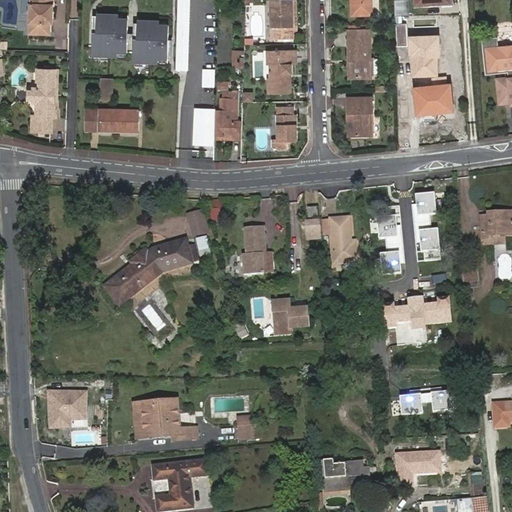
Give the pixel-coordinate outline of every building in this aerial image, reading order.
[(31,0),(31,6),(31,34),(50,34),(51,23),(51,18),(53,18),(53,2),(51,2),(50,0),(31,0)] [(186,71),(188,0),(179,0),(177,71),(186,71)] [(287,12),(286,0),(271,0),(272,38),(293,37),(293,30),(293,12),(287,12)] [(295,0),(286,0),(287,12),(293,12),(293,30),(297,30),(295,0)] [(350,0),(350,14),(370,14),(369,0),(350,0)] [(126,14),(97,13),(97,15),(93,15),(92,54),(94,54),(94,57),(107,57),(107,54),(124,54),(124,51),(127,51),(128,18),(126,18),(126,14)] [(167,21),(138,20),(138,22),(134,22),(133,61),(135,61),(135,64),(148,65),(148,61),(165,61),(165,58),(168,58),(169,25),(167,25),(167,21)] [(396,46),(407,46),(406,24),(396,24),(396,46)] [(348,30),(348,37),(369,37),(369,29),(348,30)] [(435,35),(410,35),(411,76),(436,75),(435,35)] [(353,56),(353,77),(370,76),(370,73),(370,57),(369,37),(348,37),(348,46),(348,56),(353,56)] [(511,43),(496,45),(496,37),(480,39),(484,75),(506,72),(507,78),(511,78),(510,76),(511,75),(511,43)] [(273,63),(270,64),(270,77),(268,77),(269,94),(293,93),(292,77),(288,77),(288,73),(292,73),(293,73),(293,63),(297,63),(296,48),(273,49),(273,63)] [(231,50),(230,71),(242,72),(244,51),(231,50)] [(57,118),(57,101),(55,101),(56,87),(58,87),(59,68),(38,67),(37,86),(36,86),(31,90),(31,98),(35,102),(37,102),(37,115),(35,115),(30,115),(30,131),(52,132),(53,118),(57,118)] [(213,87),(214,69),(204,69),(204,87),(213,87)] [(497,79),(499,98),(509,97),(510,102),(510,105),(511,104),(511,75),(510,76),(511,78),(507,78),(497,79)] [(112,98),(113,77),(102,77),(101,98),(112,98)] [(450,85),(414,88),(416,114),(452,111),(450,85)] [(252,104),(253,93),(241,92),(240,102),(252,104)] [(216,135),(217,135),(224,135),(224,133),(240,133),(240,124),(236,124),(237,111),(238,111),(239,101),(238,101),(238,95),(229,95),(229,100),(222,100),(222,111),(217,111),(216,135)] [(352,113),(353,135),(373,135),(372,96),(352,97),(352,104),(348,104),(348,113),(352,113)] [(276,121),(277,136),(278,145),(278,147),(287,147),(287,139),(298,139),(298,128),(296,128),(296,123),(297,123),(297,112),(294,112),(293,104),(276,105),(276,113),(278,114),(278,121),(276,121)] [(87,108),(87,131),(139,132),(140,109),(87,108)] [(214,146),(215,109),(196,108),(195,146),(214,146)] [(431,193),(412,195),(415,216),(433,214),(431,193)] [(222,196),(210,196),(211,208),(223,208),(222,196)] [(219,209),(211,209),(212,222),(221,221),(219,209)] [(203,210),(186,215),(192,237),(209,233),(203,210)] [(331,235),(334,260),(344,259),(349,259),(354,258),(356,258),(353,237),(350,237),(348,213),(330,215),(330,219),(331,235)] [(511,234),(511,213),(490,214),(490,218),(481,218),(482,239),(490,239),(490,236),(511,234)] [(320,216),(305,217),(306,229),(311,229),(311,235),(321,234),(320,216)] [(393,217),(374,219),(376,240),(395,238),(393,217)] [(331,235),(330,219),(321,220),(322,236),(331,235)] [(266,253),(265,226),(244,227),(245,253),(242,254),(243,274),(263,273),(262,253),(266,253)] [(436,229),(417,231),(419,252),(438,250),(436,229)] [(205,237),(197,239),(202,259),(210,257),(205,237)] [(135,264),(106,286),(121,304),(164,271),(192,262),(188,247),(186,240),(153,249),(150,252),(148,249),(133,261),(135,264)] [(195,244),(188,247),(192,262),(200,260),(195,244)] [(396,253),(377,256),(379,276),(398,274),(396,253)] [(349,259),(344,259),(345,267),(355,266),(354,258),(349,259)] [(477,259),(461,261),(462,268),(478,267),(477,259)] [(478,267),(462,268),(464,283),(479,282),(478,267)] [(413,330),(427,329),(426,326),(452,323),(449,299),(438,300),(439,305),(424,306),(423,298),(409,300),(410,308),(395,309),(395,304),(383,305),(386,330),(398,329),(397,323),(412,322),(413,330)] [(291,323),(291,326),(309,323),(307,305),(290,307),(288,299),(273,301),(276,325),(291,323)] [(239,339),(247,335),(242,325),(234,328),(239,339)] [(89,391),(48,391),(49,429),(73,428),(72,421),(88,421),(89,391)] [(448,392),(429,394),(431,415),(450,413),(448,392)] [(416,395),(398,397),(400,418),(419,416),(416,395)] [(171,441),(198,439),(197,428),(180,430),(177,400),(136,405),(137,413),(142,413),(144,433),(170,431),(171,436),(171,441)] [(511,405),(492,407),(493,431),(507,430),(507,425),(511,424),(511,405)] [(139,439),(171,436),(170,431),(144,433),(142,413),(137,413),(139,439)] [(250,417),(238,418),(240,439),(252,437),(250,417)] [(39,431),(38,442),(52,444),(54,433),(39,431)] [(398,460),(400,491),(416,490),(416,478),(430,477),(428,457),(403,460),(398,460)] [(334,459),(324,460),(327,489),(370,485),(369,468),(362,468),(362,462),(335,465),(334,459)] [(190,478),(208,476),(206,462),(154,468),(155,481),(169,480),(172,498),(157,499),(158,511),(162,511),(193,508),(190,478)] [(481,473),(468,474),(470,498),(484,496),(481,473)] [(489,511),(488,496),(471,498),(471,511),(489,511)]
